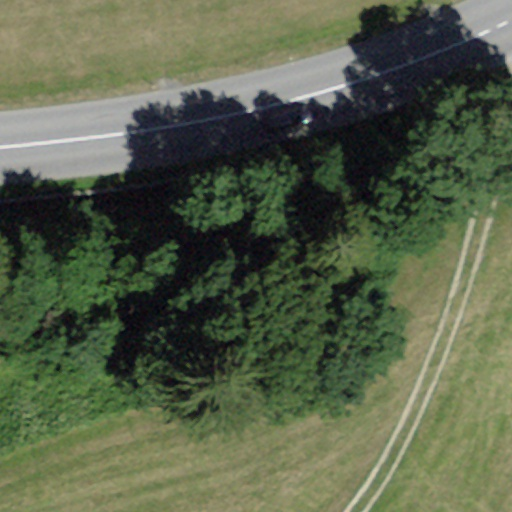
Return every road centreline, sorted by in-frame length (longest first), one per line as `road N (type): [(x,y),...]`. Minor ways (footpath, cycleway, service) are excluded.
road 1 (primary): [(511,24),(353,85),(245,112),(0,149)]
road 2 (track): [(357,511),(384,478),(437,372),(492,232),(501,29)]
